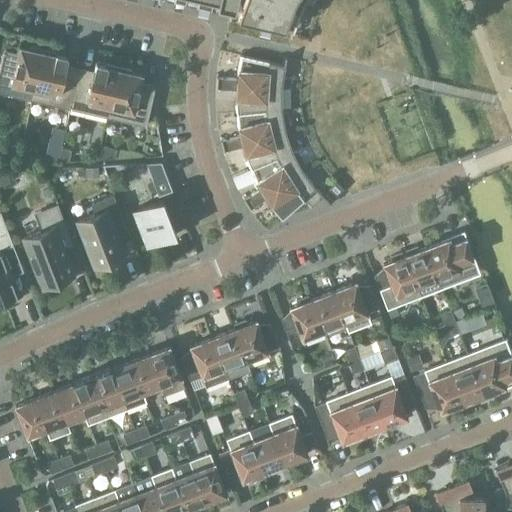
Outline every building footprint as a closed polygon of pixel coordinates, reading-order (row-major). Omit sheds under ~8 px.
[(189,0),(218,7),(232,10),(234,10),(235,4),(236,0),(189,0)] [(243,0),(241,5),(237,17),(293,30),(303,2),(303,0),(243,0)] [(0,62),(0,92),(32,99),(42,51),(29,48),(29,50),(19,48),(18,56),(2,53),(0,62)] [(32,99),(70,108),(78,70),(64,67),(66,56),(42,51),(32,99)] [(237,71),(236,79),(236,85),(282,89),(285,66),(287,59),(286,58),(284,66),(240,56),(237,71)] [(70,108),(108,117),(119,68),(95,63),(93,73),(78,70),(70,108)] [(119,68),(108,117),(146,125),(154,87),(139,84),(141,76),(131,74),(132,71),(119,68)] [(216,84),(215,93),(217,93),(217,90),(226,91),(227,79),(218,78),(218,75),(217,75),(216,84)] [(235,100),(236,114),(282,110),(282,89),(236,85),(236,79),(227,79),(226,91),(236,91),(235,100)] [(237,128),(240,136),(241,142),(286,131),(285,129),(289,126),(287,113),(282,111),(282,110),(236,114),(237,128)] [(51,128),(43,164),(57,163),(64,131),(51,128)] [(245,156),(250,169),(292,151),(286,131),(241,142),(240,136),(231,138),(233,150),(243,148),(245,156)] [(221,137),(219,138),(222,147),(224,156),(225,156),(224,152),(233,150),(231,138),(221,141),(221,137)] [(100,147),(97,161),(114,160),(116,151),(100,147)] [(62,149),(60,158),(68,160),(70,151),(62,149)] [(256,182),(260,189),(263,195),(302,170),(302,169),(304,165),(298,152),(293,152),(292,151),(250,169),(256,182)] [(145,163),(158,197),(172,191),(161,162),(145,163)] [(97,167),(85,167),(85,177),(98,176),(97,167)] [(266,231),(281,218),(303,199),(311,206),(310,207),(311,208),(322,197),(329,205),(330,204),(314,188),(302,170),(263,195),(260,189),(252,194),(259,205),(267,200),(271,207),(280,217),(265,230),(266,231)] [(242,196),(241,197),(246,205),(251,213),(253,212),(251,210),(259,205),(252,194),(244,199),(242,196)] [(76,223),(94,268),(107,263),(109,267),(122,262),(120,257),(124,256),(114,232),(125,227),(113,196),(91,204),(95,215),(76,223)] [(176,236),(162,199),(132,211),(146,247),(176,236)] [(20,237),(40,290),(54,284),(55,287),(71,281),(70,278),(74,276),(64,248),(73,245),(57,204),(35,212),(41,229),(20,237)] [(0,232),(0,303),(5,302),(6,306),(18,301),(16,298),(19,297),(11,277),(12,277),(9,270),(19,265),(13,250),(6,230),(0,232)] [(425,248),(437,279),(441,288),(478,274),(463,234),(425,248)] [(407,255),(405,256),(417,287),(437,279),(425,248),(418,251),(416,247),(406,251),(407,255)] [(417,287),(405,256),(402,257),(401,253),(390,257),(392,261),(383,264),(385,272),(374,276),(386,309),(394,306),(421,296),(417,287)] [(354,283),(332,292),(347,331),(370,322),(366,313),(378,309),(369,285),(357,290),(354,283)] [(486,284),(475,289),(484,311),(495,307),(486,284)] [(332,292),(312,299),(324,330),(324,331),(337,326),(340,334),(347,331),(332,292)] [(324,330),(312,299),(309,300),(307,297),(297,301),(298,304),(289,308),(292,315),(280,320),(285,331),(296,327),(301,339),(324,330)] [(394,306),(386,309),(390,318),(398,315),(394,306)] [(461,308),(451,311),(455,322),(465,318),(461,308)] [(440,314),(444,326),(455,322),(451,311),(450,310),(440,314)] [(465,318),(455,322),(459,332),(459,333),(459,334),(473,329),(468,317),(465,318)] [(236,329),(232,330),(244,361),(278,347),(269,324),(258,328),(255,321),(246,325),(245,321),(234,325),(236,329)] [(455,322),(444,326),(448,337),(459,333),(459,332),(455,322)] [(232,330),(212,338),(224,368),(244,361),(232,330)] [(224,368),(212,338),(190,346),(192,353),(181,358),(190,382),(202,377),(205,387),(228,378),(224,368)] [(388,338),(375,343),(378,351),(379,351),(392,346),(388,338)] [(511,361),(504,341),(467,356),(482,396),(485,394),(487,398),(497,394),(496,390),(511,383),(511,361)] [(379,351),(384,364),(397,359),(392,346),(379,351)] [(148,354),(160,385),(164,395),(184,387),(168,347),(148,354)] [(344,351),(348,362),(359,358),(354,347),(344,351)] [(148,354),(130,361),(142,392),(160,385),(148,354)] [(417,354),(405,358),(411,371),(422,366),(417,354)] [(467,356),(446,364),(462,403),(464,402),(465,406),(476,402),(474,398),(482,396),(467,356)] [(359,358),(348,362),(352,374),(363,370),(359,358)] [(130,361),(111,369),(126,409),(145,401),(142,392),(130,361)] [(462,403),(446,364),(413,376),(425,409),(437,405),(440,412),(449,408),(450,412),(460,408),(459,404),(462,403)] [(111,368),(91,375),(103,408),(106,416),(126,409),(111,369),(111,368)] [(403,373),(368,387),(383,426),(387,425),(389,428),(399,425),(398,421),(407,417),(404,410),(415,406),(403,373)] [(72,384),(83,415),(87,424),(106,416),(103,408),(91,375),(71,383),(72,384)] [(72,384),(54,391),(66,422),(83,415),(72,384)] [(368,387),(348,394),(363,434),(383,426),(368,387)] [(233,394),(237,405),(248,401),(244,390),(233,394)] [(34,399),(45,430),(49,439),(69,431),(66,422),(54,391),(34,399)] [(363,434),(348,394),(314,407),(327,440),(338,435),(341,442),(363,434)] [(26,437),(45,430),(34,399),(15,406),(26,437)] [(248,401),(237,405),(242,417),(252,413),(248,401)] [(183,411),(172,415),(176,426),(187,421),(183,411)] [(216,414),(204,418),(211,435),(222,431),(216,414)] [(176,426),(172,415),(160,420),(164,430),(176,426)] [(269,424),(272,433),(284,464),(307,455),(304,448),(315,444),(311,432),(299,437),(291,416),(269,424)] [(269,424),(249,432),(252,441),(264,472),(284,464),(272,433),(269,424)] [(145,426),(134,430),(138,440),(149,436),(145,426)] [(189,427),(178,431),(182,441),(193,437),(189,427)] [(138,440),(134,430),(122,434),(126,445),(138,440)] [(182,441),(178,431),(167,435),(171,446),(182,441)] [(264,472),(252,441),(249,432),(226,441),(230,450),(218,454),(227,478),(239,473),(241,480),(250,477),(252,481),(262,477),(261,473),(264,472)] [(107,440),(96,445),(100,455),(111,451),(107,440)] [(151,441),(140,446),(144,456),(155,452),(151,441)] [(100,455),(96,445),(84,449),(88,459),(100,455)] [(144,456),(140,446),(129,450),(133,461),(144,456)] [(69,455),(58,459),(62,470),(73,465),(69,455)] [(189,463),(193,472),(205,502),(225,494),(210,455),(189,463)] [(113,456),(102,460),(106,471),(117,466),(113,456)] [(62,470),(58,459),(46,464),(50,474),(62,470)] [(106,471),(102,460),(90,465),(94,475),(106,471)] [(189,463),(172,469),(175,478),(187,509),(205,502),(193,472),(189,463)] [(503,488),(493,492),(499,508),(505,508),(511,508),(511,463),(496,470),(503,488)] [(151,477),(155,486),(164,511),(179,511),(187,509),(175,478),(172,469),(151,477)] [(75,471),(64,475),(68,486),(79,481),(75,471)] [(68,486),(64,475),(52,479),(56,490),(68,486)] [(151,477),(133,484),(136,493),(143,511),(164,511),(155,486),(151,477)] [(442,511),(482,511),(483,498),(474,498),(467,481),(435,493),(442,511)] [(114,491),(95,499),(99,511),(122,511),(118,500),(114,491)] [(143,511),(136,493),(118,500),(122,511),(143,511)] [(75,507),(77,511),(99,511),(95,499),(75,507)]
